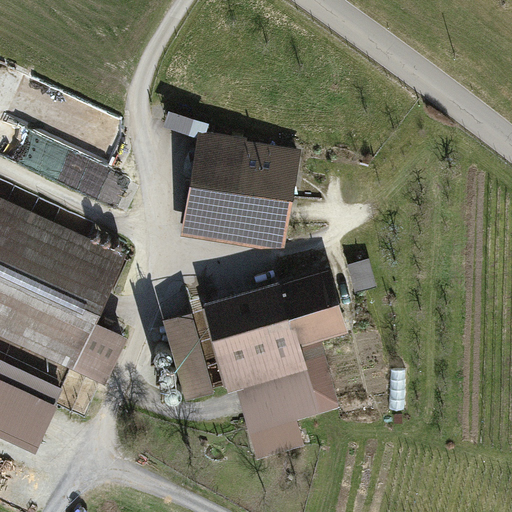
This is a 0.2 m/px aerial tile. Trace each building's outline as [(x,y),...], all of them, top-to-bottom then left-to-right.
[(12,111),(31,119),(47,83),(28,75),(12,111)] [(202,126),(183,233),(282,251),(299,151),(253,143),(254,136),(202,126)] [(0,335),(101,383),(108,387),(129,343),(99,329),(133,257),(0,194),(0,335)] [(348,261),(359,288),(380,279),(370,252),(348,261)] [(202,303),(226,389),(238,386),(259,458),(305,444),(298,419),(341,407),(322,339),(350,331),(332,266),(202,303)] [(192,311),(163,319),(186,400),(215,392),(192,311)] [(64,387),(0,357),(0,432),(35,449),(57,402),(64,387)]
